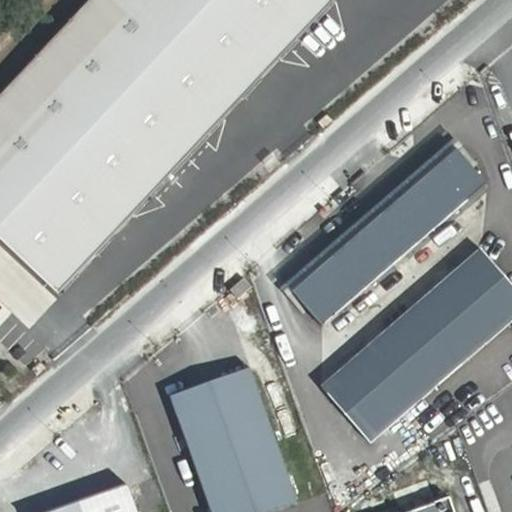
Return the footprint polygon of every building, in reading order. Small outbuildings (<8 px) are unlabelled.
[(102,0),(0,111),(0,254),(57,308),(341,0),(102,0)] [(485,195),(455,161),(290,304),(320,338),(485,195)] [(511,275),(511,272),(488,245),(318,393),(354,434),(338,448),(356,469),(511,334),(511,298),(500,286),(511,275)] [(242,288),(228,300),(236,310),(250,297),(242,288)] [(297,511),(249,379),(169,407),(206,511),(297,511)] [(133,511),(127,495),(78,511),(133,511)]
